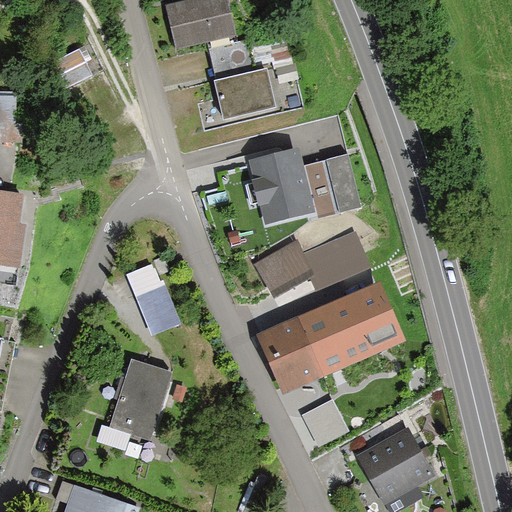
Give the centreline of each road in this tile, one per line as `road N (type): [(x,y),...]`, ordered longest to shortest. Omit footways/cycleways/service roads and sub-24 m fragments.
road 1 (secondary): [(501,511),(409,143),(355,0)]
road 2 (residential): [(0,511),(89,270),(119,218),(144,194),(173,183)]
road 3 (residential): [(323,511),(173,183)]
road 4 (residential): [(173,183),(132,0)]
